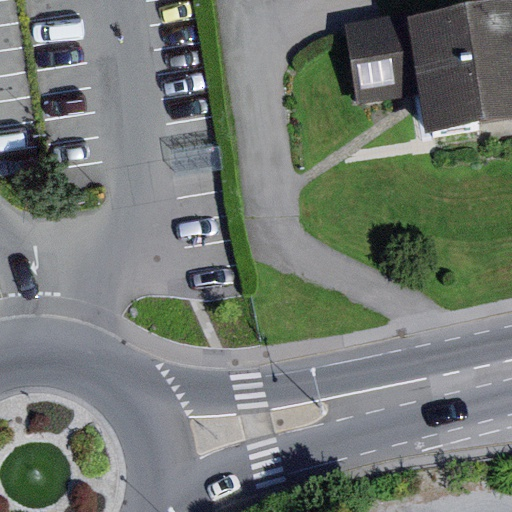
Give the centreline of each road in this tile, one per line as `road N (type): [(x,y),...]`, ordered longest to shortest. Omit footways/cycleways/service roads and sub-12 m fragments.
road 1 (primary): [(364,406),(296,391),(150,395)]
road 2 (primary): [(177,495),(275,460),(364,406)]
road 3 (primary): [(150,395),(96,356),(64,349),(0,361)]
road 4 (primary): [(511,373),(364,406)]
